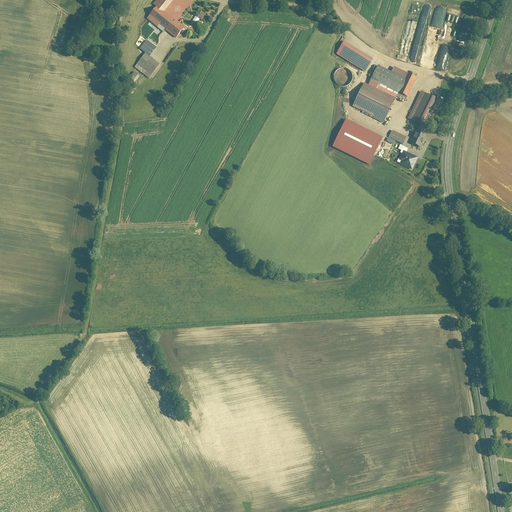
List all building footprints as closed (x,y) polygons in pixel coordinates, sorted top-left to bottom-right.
[(176,0),(155,0),(151,6),(153,8),(145,19),(165,34),(167,32),(174,38),(182,28),(163,13),(172,0),(176,0)] [(202,14),(198,11),(191,21),(196,24),(202,14)] [(422,11),(416,43),(423,44),(429,12),(422,11)] [(391,17),(386,38),(390,40),(396,18),(391,17)] [(156,48),(145,40),(137,51),(142,55),(132,68),(148,79),(158,65),(149,57),(156,48)] [(372,60),(343,42),(335,54),(364,72),(372,60)] [(389,68),(374,61),(367,76),(395,90),(393,94),(402,99),(415,73),(392,62),(389,68)] [(354,73),(341,68),(335,81),(348,87),(354,73)] [(391,101),(358,84),(349,103),(381,120),(391,101)] [(427,129),(441,102),(420,92),(407,118),(427,129)] [(382,138),(345,120),(331,148),(369,166),(382,138)] [(427,136),(415,130),(408,143),(420,149),(427,136)] [(390,131),(387,138),(402,145),(405,139),(390,131)] [(418,158),(403,151),(399,160),(401,161),(399,164),(412,170),(418,158)]
